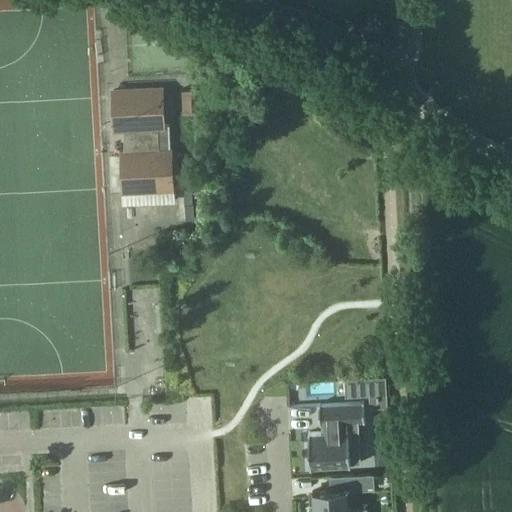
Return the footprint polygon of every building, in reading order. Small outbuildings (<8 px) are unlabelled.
[(164,125),(162,89),(112,91),(114,129),(127,128),(128,153),(121,153),(123,191),(173,189),(171,151),(170,151),(169,125),(164,125)] [(385,377),(368,378),(369,394),(386,393),(385,377)] [(362,420),(361,404),(316,406),(318,430),(308,431),(310,468),(350,464),(348,439),(359,439),(358,421),(362,420)] [(374,474),(339,476),(339,488),(346,488),(347,490),(374,488),(374,474)] [(347,511),(347,492),(314,493),(314,511),(347,511)]
